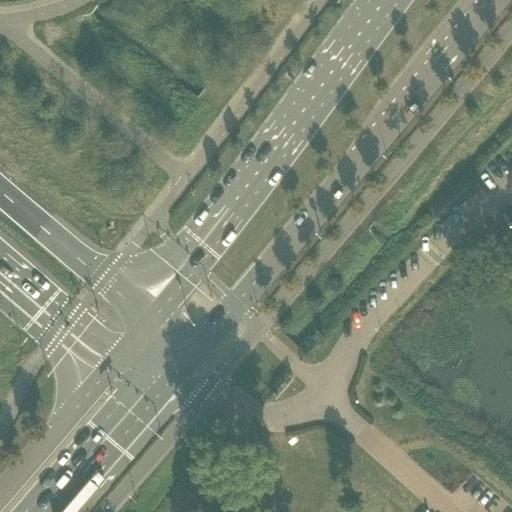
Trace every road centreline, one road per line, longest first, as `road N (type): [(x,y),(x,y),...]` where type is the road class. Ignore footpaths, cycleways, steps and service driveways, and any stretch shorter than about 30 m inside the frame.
road 1 (secondary): [(171,379),(492,0)]
road 2 (secondary): [(384,0),(150,322)]
road 3 (motorway): [(150,322),(0,193)]
road 4 (secondary): [(55,511),(171,379)]
road 5 (secondary): [(110,369),(0,498)]
road 6 (track): [(40,14),(179,110)]
road 7 (motorway): [(0,272),(110,369)]
